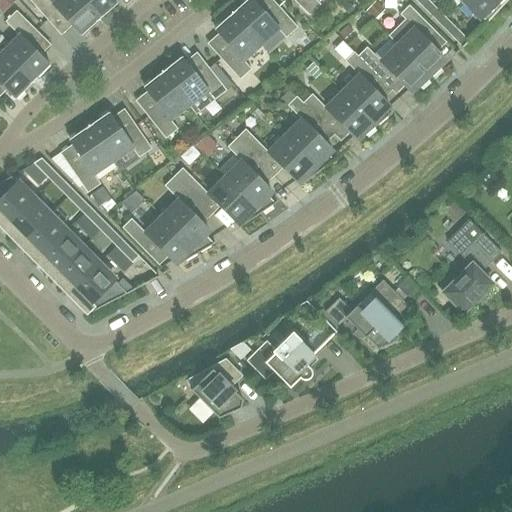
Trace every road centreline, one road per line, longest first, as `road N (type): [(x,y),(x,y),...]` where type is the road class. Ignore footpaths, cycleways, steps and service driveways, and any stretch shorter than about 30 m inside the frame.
road 1 (residential): [(89,359),(295,239),(381,172),(511,46)]
road 2 (residential): [(511,318),(197,454),(171,443),(89,359)]
road 3 (residential): [(165,511),(511,360)]
road 4 (residential): [(0,163),(94,105),(223,0)]
road 5 (residential): [(156,0),(72,74),(0,161)]
road 6 (residential): [(0,266),(89,359)]
